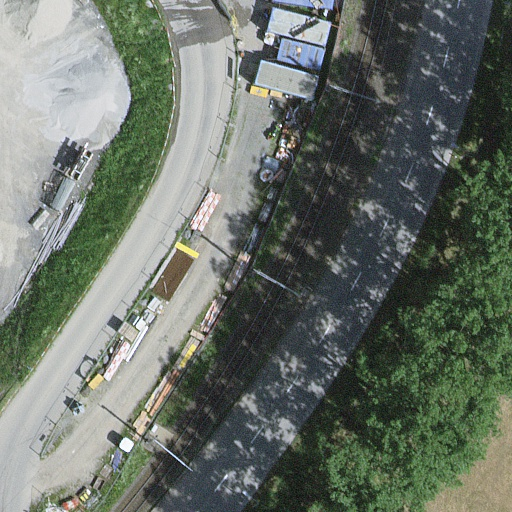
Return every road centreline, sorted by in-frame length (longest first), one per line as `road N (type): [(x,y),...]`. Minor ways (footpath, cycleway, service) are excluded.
road 1 (secondary): [(459,0),(433,104),(378,240),(329,328),(196,511)]
road 2 (unclassified): [(0,479),(41,395),(147,244),(192,146),(203,49),(186,0)]
